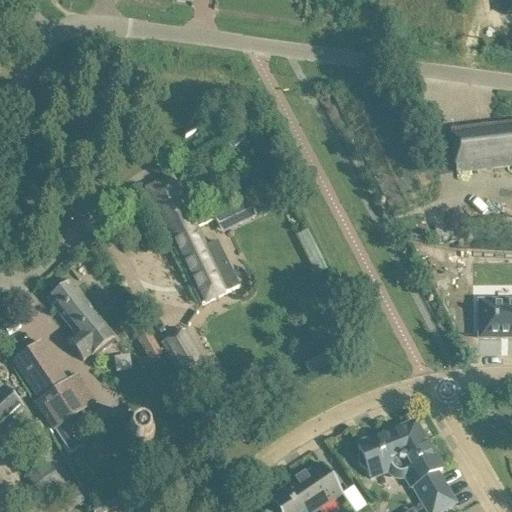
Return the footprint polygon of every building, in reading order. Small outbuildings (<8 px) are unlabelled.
[(511,0),(501,0),(504,16),(511,14),(511,0)] [(511,167),(511,123),(450,131),(453,151),(457,174),(511,167)] [(250,195),(267,187),(256,163),(238,170),(250,195)] [(172,179),(148,190),(158,213),(166,231),(202,306),(228,293),(238,288),(216,243),(206,248),(195,226),(183,201),(181,197),(172,179)] [(74,335),(68,340),(86,363),(115,339),(70,283),(47,301),(74,335)] [(511,301),(481,302),(481,338),(511,337),(511,301)] [(143,353),(156,345),(145,325),(132,333),(143,353)] [(161,345),(182,380),(206,366),(185,331),(161,345)] [(289,357),(305,349),(300,338),(283,346),(289,357)] [(34,405),(54,434),(64,428),(99,404),(90,392),(79,375),(66,384),(40,344),(31,350),(13,362),(40,401),(34,405)] [(341,346),(328,353),(334,364),(346,357),(341,346)] [(308,379),(322,372),(314,357),(300,365),(308,379)] [(23,410),(17,404),(4,389),(0,392),(0,449),(12,463),(24,452),(2,429),(23,410)] [(139,427),(139,429),(139,430),(139,432),(139,433),(139,434),(140,436),(141,437),(142,438),(143,439),(144,441),(146,442),(148,442),(151,443),(152,443),(155,442),(157,441),(159,440),(161,439),(161,438),(162,436),(163,434),(164,432),(164,431),(164,429),(163,427),(163,426),(162,424),(160,422),(158,420),(157,419),(155,419),(153,418),(150,418),(148,418),(146,419),(144,421),(142,422),(141,424),(140,426),(139,427)] [(33,453),(50,442),(38,423),(21,434),(33,453)] [(356,459),(358,463),(361,466),(366,468),(371,480),(388,474),(389,475),(391,476),(392,477),(394,479),(396,479),(399,480),(401,480),(404,480),(406,479),(409,478),(416,474),(421,482),(411,488),(411,489),(413,488),(427,511),(442,511),(455,505),(437,474),(442,471),(414,424),(357,447),(359,450),(357,454),(356,459)] [(64,428),(54,434),(68,456),(78,449),(64,428)] [(40,499),(61,485),(49,465),(28,479),(40,499)] [(318,511),(343,496),(334,483),(322,465),(268,501),(275,511),(318,511)] [(70,511),(89,500),(79,484),(60,495),(70,511)] [(144,490),(127,498),(124,491),(96,506),(99,511),(110,511),(127,503),(129,507),(147,497),(144,490)]
